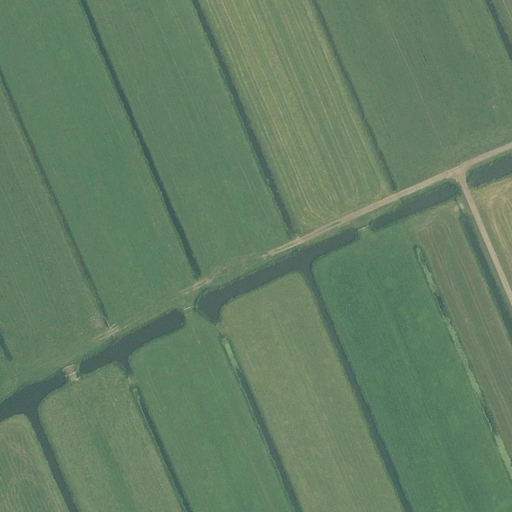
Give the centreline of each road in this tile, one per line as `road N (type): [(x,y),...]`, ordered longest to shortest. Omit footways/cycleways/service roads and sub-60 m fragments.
road 1 (track): [(511,299),(458,168),(511,146)]
road 2 (track): [(458,168),(320,230)]
